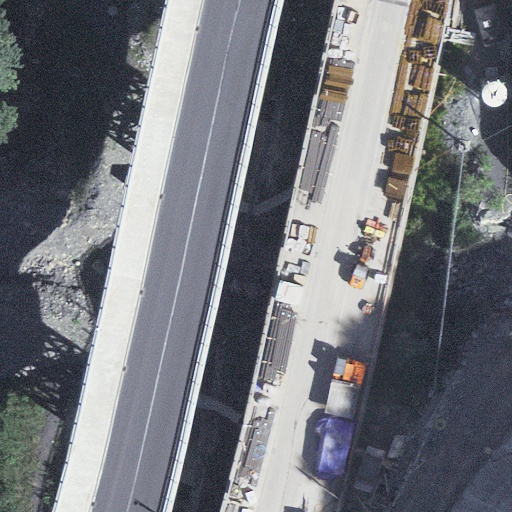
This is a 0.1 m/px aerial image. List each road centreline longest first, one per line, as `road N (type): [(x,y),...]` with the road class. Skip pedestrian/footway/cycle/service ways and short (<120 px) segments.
road 1 (primary): [(242,0),(127,511)]
road 2 (trunk): [(511,249),(384,511)]
